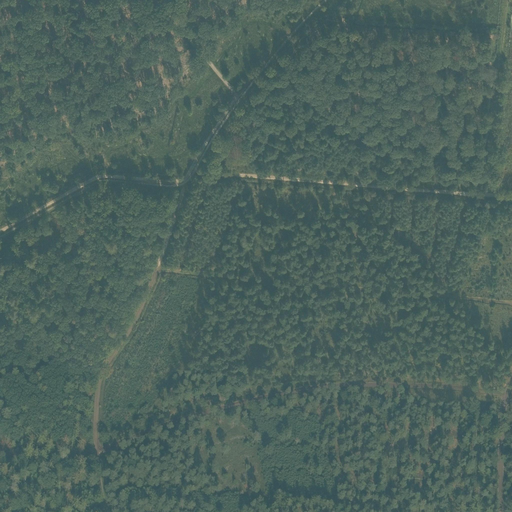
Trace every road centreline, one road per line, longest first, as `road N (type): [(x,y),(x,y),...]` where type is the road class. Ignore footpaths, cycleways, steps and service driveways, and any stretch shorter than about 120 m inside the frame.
road 1 (track): [(511,396),(416,386),(294,391),(174,422),(98,452)]
road 2 (track): [(183,180),(143,303),(103,369),(98,452),(0,511)]
road 3 (track): [(155,274),(511,306)]
road 4 (track): [(190,171),(488,196)]
road 5 (track): [(190,171),(172,181),(94,178),(0,231)]
road 6 (track): [(505,0),(488,196)]
road 7 (track): [(502,511),(511,365)]
road 8 (track): [(322,0),(237,95)]
road 9 (track): [(155,0),(237,95)]
